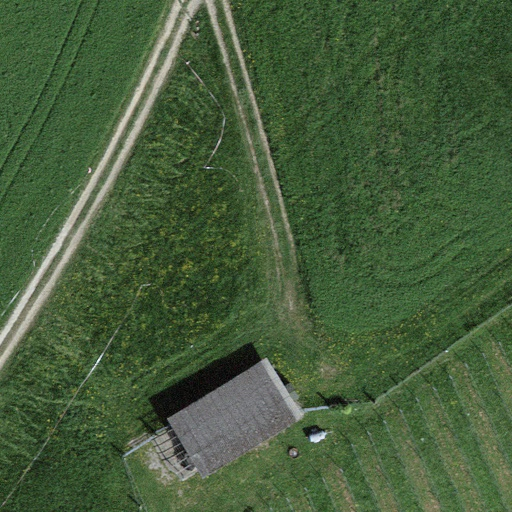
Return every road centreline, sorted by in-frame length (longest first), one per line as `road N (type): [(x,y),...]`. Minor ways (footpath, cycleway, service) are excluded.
road 1 (track): [(210,0),(266,176),(296,310),(291,385)]
road 2 (track): [(0,344),(108,165),(190,0)]
